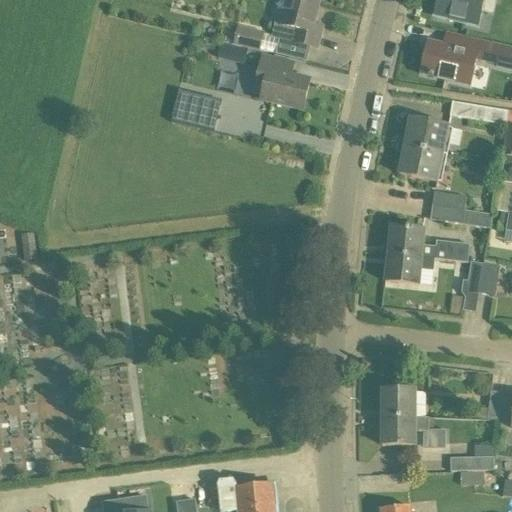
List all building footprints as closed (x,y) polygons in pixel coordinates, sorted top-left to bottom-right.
[(313,34),(320,6),(294,0),(286,0),(280,26),(275,24),(272,39),(318,49),(321,36),(313,34)] [(494,0),(497,1),(496,0),(439,0),(435,19),(477,29),(484,0),(494,0)] [(265,34),(238,27),(237,29),(232,28),(228,44),(234,46),(233,48),(260,54),(265,34)] [(511,66),(511,49),(458,36),(454,50),(429,44),(421,76),(470,88),(476,62),(511,69),(511,66)] [(217,61),(224,62),(228,48),(220,46),(217,61)] [(303,113),(310,83),(284,76),(287,64),(263,58),(257,82),(266,85),(261,103),(303,113)] [(222,103),(178,92),(171,123),(214,134),(222,103)] [(506,127),(508,113),(452,104),(450,118),(506,127)] [(405,149),(444,157),(449,129),(410,121),(405,149)] [(511,158),(511,127),(508,127),(502,157),(511,158)] [(438,185),(444,157),(405,149),(399,176),(438,185)] [(480,179),(488,180),(490,167),(477,165),(476,172),(480,179)] [(432,208),(464,213),(466,199),(435,194),(432,208)] [(500,214),(511,216),(511,196),(496,194),(494,212),(500,213),(500,214)] [(492,217),(464,213),(432,208),(430,222),(490,231),(492,217)] [(511,234),(511,216),(500,214),(498,228),(506,229),(505,233),(511,234)] [(423,259),(423,260),(467,265),(469,247),(436,243),(435,249),(424,248),(425,233),(391,229),(388,256),(423,259)] [(34,235),(21,237),(24,263),(37,261),(34,235)] [(420,288),(423,260),(423,259),(388,256),(385,284),(420,288)] [(479,295),(483,266),(471,264),(468,283),(463,282),(461,294),(465,300),(463,313),(476,315),(479,296),(479,295)] [(479,295),(479,296),(495,298),(500,268),(483,266),(479,295)] [(416,420),(416,419),(416,392),(382,392),(382,420),(416,420)] [(500,423),(504,395),(490,393),(488,410),(473,409),(472,420),(500,423)] [(416,420),(382,420),(381,448),(416,448),(416,433),(429,433),(429,432),(429,420),(416,419),(416,420)] [(434,432),(429,432),(429,433),(424,433),(423,450),(445,450),(445,432),(434,432)] [(451,474),(494,473),(493,446),(474,447),(474,460),(450,461),(451,474)] [(511,470),(511,454),(497,455),(497,470),(511,470)] [(511,499),(511,483),(505,482),(503,499),(511,499)] [(275,511),(273,487),(237,491),(238,511),(275,511)] [(149,511),(148,501),(114,506),(115,511),(149,511)]
